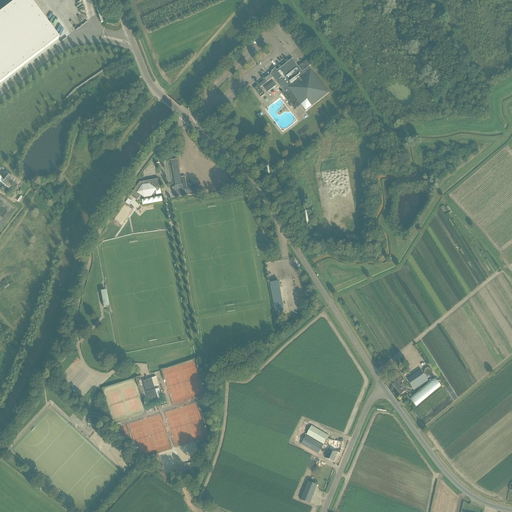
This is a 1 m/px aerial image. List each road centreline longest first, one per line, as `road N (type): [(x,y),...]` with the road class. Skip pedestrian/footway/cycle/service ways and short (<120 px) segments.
road 1 (unclassified): [(382,384),(255,185),(152,86),(117,0)]
road 2 (unclassified): [(511,508),(462,487),(382,384)]
road 3 (unclassified): [(326,511),(382,384)]
